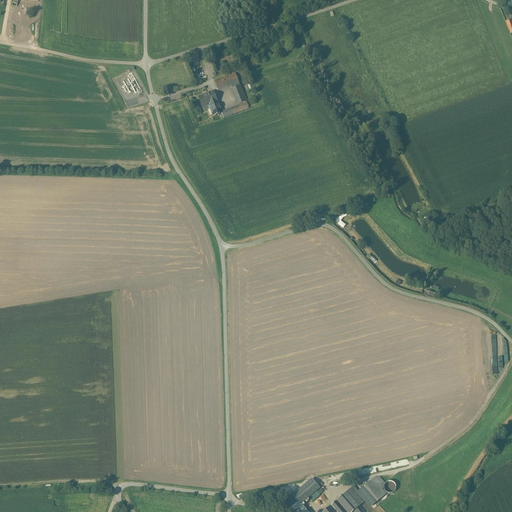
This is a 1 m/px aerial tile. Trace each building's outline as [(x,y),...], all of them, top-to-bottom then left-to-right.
[(245,71),(240,74),(246,91),(252,89),(245,71)] [(235,74),(215,82),(218,91),(232,86),(239,83),(235,74)] [(239,83),(232,86),(233,88),(231,89),(237,105),(246,102),(239,83)] [(214,92),(198,97),(204,111),(209,109),(208,107),(210,106),(218,103),(214,92)] [(237,105),(221,111),(224,118),(249,109),(246,102),(237,105)] [(218,103),(210,106),(213,115),(221,111),(218,103)] [(373,478),(363,487),(377,503),(386,494),(382,489),(385,483),(379,477),(373,478)] [(312,479),(284,503),(291,511),(308,511),(301,504),(320,488),(312,479)] [(353,487),(323,511),(352,511),(354,511),(355,511),(363,511),(359,507),(366,501),(353,487)] [(363,487),(357,493),(371,508),(377,503),(363,487)]
